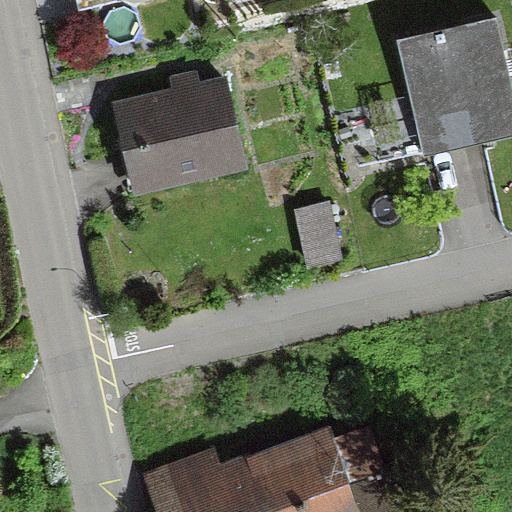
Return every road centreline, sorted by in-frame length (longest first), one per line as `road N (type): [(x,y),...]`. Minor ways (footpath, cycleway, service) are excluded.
road 1 (residential): [(72,384),(156,357),(511,275)]
road 2 (residential): [(0,3),(72,384)]
road 3 (residential): [(72,384),(106,511)]
